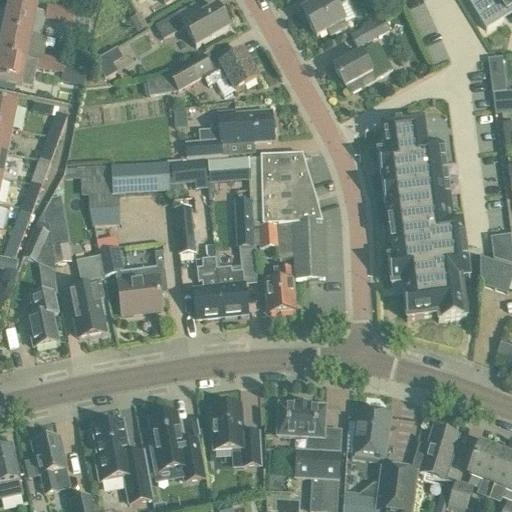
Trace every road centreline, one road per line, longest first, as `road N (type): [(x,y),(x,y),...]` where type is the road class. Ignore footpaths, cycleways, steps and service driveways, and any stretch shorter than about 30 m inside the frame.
road 1 (residential): [(360,361),(356,212),(344,168),(253,0)]
road 2 (tertiary): [(0,405),(212,365),(360,361)]
road 3 (tertiary): [(511,413),(360,361)]
